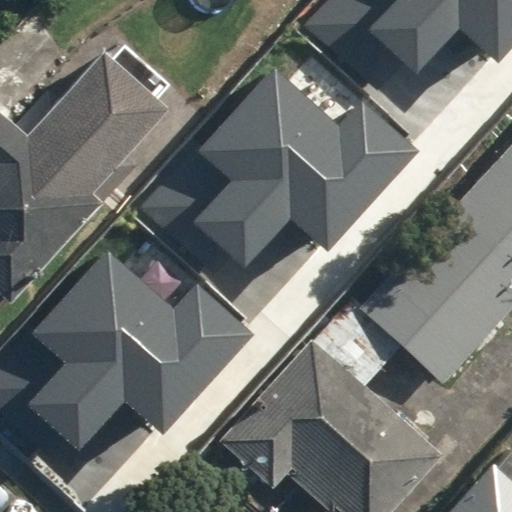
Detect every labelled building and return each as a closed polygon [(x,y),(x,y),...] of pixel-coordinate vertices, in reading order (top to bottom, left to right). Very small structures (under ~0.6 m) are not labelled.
[(511,0),(315,0),(296,22),(380,96),(429,41),(468,76),(511,26),(511,0)] [(9,131),(0,122),(0,303),(90,205),(75,191),(148,112),(137,102),(152,85),(106,42),(91,59),(82,52),(9,131)] [(429,386),(511,297),(511,133),(313,347),(357,388),(391,351),(429,386)] [(159,457),(272,346),(239,312),(258,294),(219,254),(200,273),(139,211),(26,321),(159,457)] [(302,337),(186,461),(241,511),(275,511),(297,489),(320,511),(380,511),(431,458),(357,388),(313,347),(302,337)] [(511,511),(511,454),(497,441),(434,511),(511,511)]
